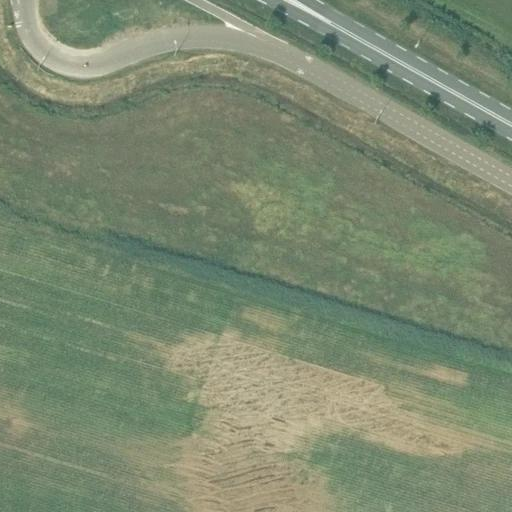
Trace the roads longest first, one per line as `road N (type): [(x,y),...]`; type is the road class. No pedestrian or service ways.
road 1 (tertiary): [(27,0),(33,37),(74,63),(187,35),(271,45),(511,181)]
road 2 (primary): [(511,124),(288,0)]
